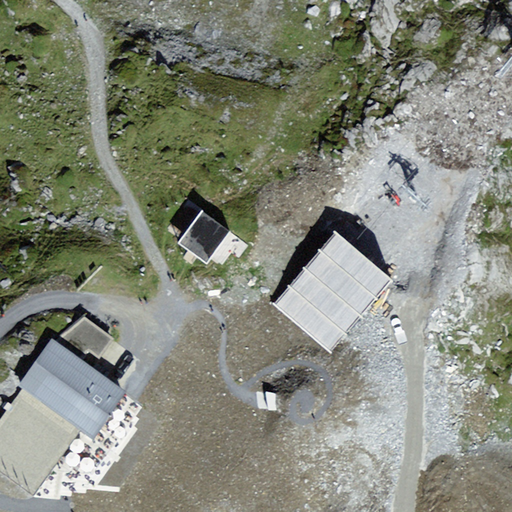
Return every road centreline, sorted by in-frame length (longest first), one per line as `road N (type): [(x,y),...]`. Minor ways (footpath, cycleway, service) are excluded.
road 1 (track): [(172,290),(102,150),(96,53),(86,28),(59,0)]
road 2 (track): [(172,290),(206,511)]
road 3 (track): [(172,290),(118,263),(71,271),(0,322)]
